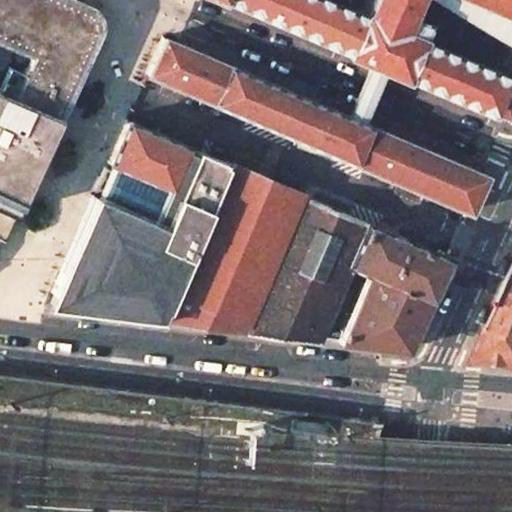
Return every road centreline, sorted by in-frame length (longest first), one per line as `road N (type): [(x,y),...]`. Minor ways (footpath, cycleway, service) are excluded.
road 1 (tertiary): [(435,379),(0,323)]
road 2 (unclassified): [(370,95),(147,0)]
road 3 (tertiary): [(511,202),(435,379)]
road 4 (residential): [(511,155),(370,95)]
road 5 (tertiary): [(435,379),(429,439),(401,511)]
